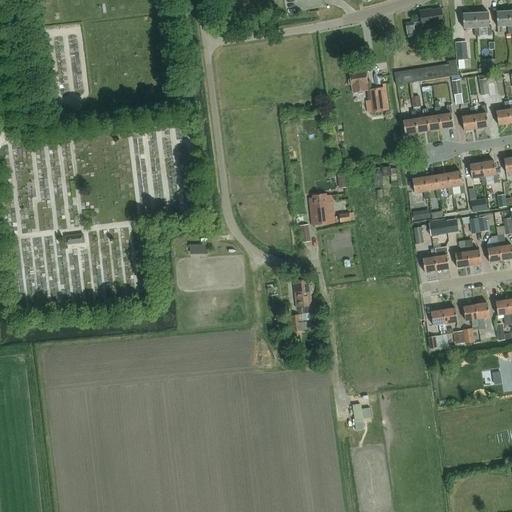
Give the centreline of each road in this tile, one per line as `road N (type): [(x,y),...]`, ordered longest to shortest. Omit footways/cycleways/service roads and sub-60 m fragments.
road 1 (residential): [(205,44),(232,227),(247,247),(295,264)]
road 2 (residential): [(413,0),(332,24),(205,44)]
